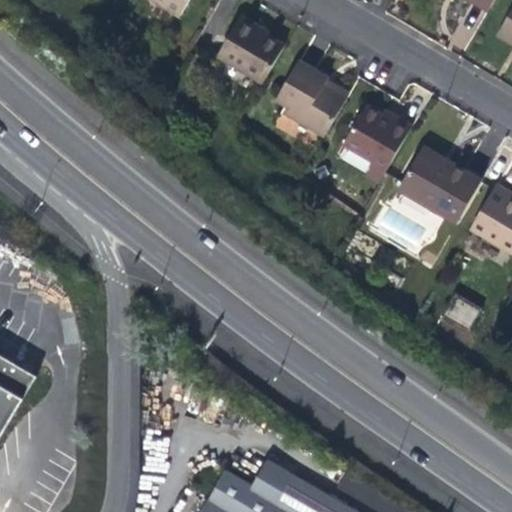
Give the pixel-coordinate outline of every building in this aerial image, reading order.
[(186,0),(154,0),(178,14),(186,0)] [(471,0),(487,9),(492,0),(471,0)] [(511,8),(498,34),(511,42),(511,8)] [(284,46),(265,35),(258,31),(260,26),(239,14),(215,55),(262,83),(284,46)] [(264,28),(260,26),(258,31),(265,35),(268,31),(264,28)] [(324,135),(346,96),(324,83),(327,78),(306,67),(296,61),(275,98),(287,106),(283,112),(324,135)] [(410,126),(392,115),(390,119),(381,114),(364,104),(340,145),(370,163),(362,177),(375,185),(383,171),(410,126)] [(383,110),(381,114),(390,119),(392,115),(387,112),(383,110)] [(421,145),(417,152),(446,168),(450,162),(444,159),(421,145)] [(446,168),(417,152),(396,188),(456,223),(481,180),(450,162),(446,168)] [(510,192),(498,185),(472,228),(511,252),(511,251),(511,200),(506,197),(510,192)] [(471,327),(480,307),(453,295),(444,316),(471,327)] [(0,435),(35,374),(0,354),(0,435)] [(222,469),(197,511),(336,511),(259,466),(249,484),(222,469)]
